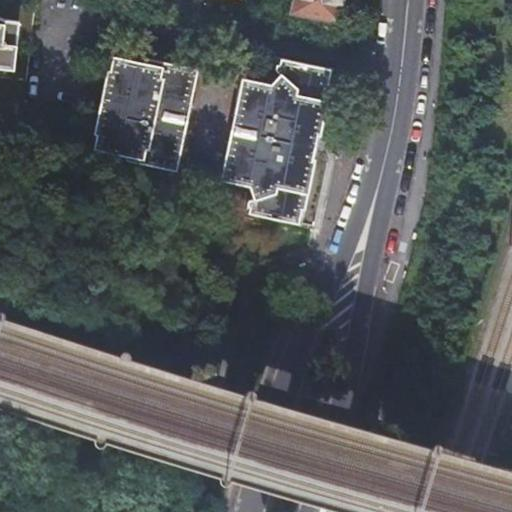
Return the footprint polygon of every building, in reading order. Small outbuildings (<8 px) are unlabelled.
[(176,0),(175,7),(200,12),(201,0),(176,0)] [(294,0),(291,12),(341,22),(345,0),(294,0)] [(0,76),(1,76),(2,66),(16,68),(20,20),(0,18),(0,76)] [(116,52),(97,145),(119,150),(130,148),(132,158),(180,168),(200,64),(149,54),(148,58),(116,52)] [(243,75),(221,177),(247,183),(250,194),(245,198),(242,210),(311,224),(344,70),(276,55),(271,81),(243,75)]
